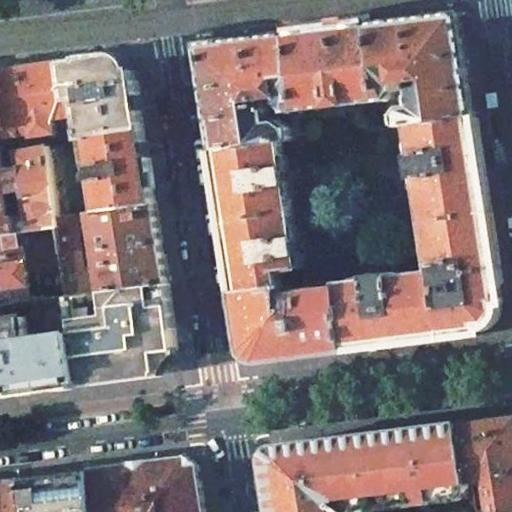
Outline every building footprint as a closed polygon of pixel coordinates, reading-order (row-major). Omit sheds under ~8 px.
[(461,13),(371,25),(381,100),(392,99),(399,89),(405,88),(404,81),(411,80),(413,102),(405,104),(405,102),(400,102),(400,109),(398,113),(400,126),(412,124),(477,115),(461,13)] [(371,25),(291,34),(299,111),(381,100),(371,25)] [(291,34),(202,45),(202,49),(218,151),(282,142),(295,140),(292,128),(281,120),(278,120),(277,117),(270,118),(267,99),(275,98),(276,102),(280,101),(280,105),(289,112),(299,111),(291,34)] [(113,56),(68,62),(75,108),(88,106),(91,128),(88,129),(88,135),(92,134),(146,126),(138,73),(113,56)] [(34,138),(59,134),(58,121),(57,119),(76,117),(75,108),(68,62),(0,70),(0,75),(9,129),(10,138),(34,134),(34,138)] [(9,129),(0,75),(0,144),(0,145),(11,143),(10,138),(9,129)] [(477,115),(412,124),(416,146),(417,153),(413,154),(414,164),(416,176),(416,177),(421,176),(422,183),(428,221),(492,212),(477,115)] [(65,137),(78,135),(77,125),(64,126),(65,133),(65,137)] [(146,126),(92,134),(98,172),(93,173),(94,182),(99,181),(104,212),(157,204),(146,126)] [(282,142),(218,151),(226,204),(229,221),(294,211),(291,197),(282,142)] [(0,144),(0,234),(18,232),(16,218),(12,215),(10,205),(8,192),(24,190),(20,168),(5,171),(0,145),(0,144)] [(49,146),(17,152),(20,168),(24,190),(26,203),(16,204),(18,218),(16,218),(18,232),(24,232),(61,226),(60,219),(49,148),(49,146)] [(104,212),(94,214),(98,240),(99,246),(102,265),(106,292),(169,284),(157,204),(104,212)] [(294,211),(229,221),(240,291),(284,286),(282,272),(303,268),(294,211)] [(492,212),(428,221),(435,265),(438,265),(439,270),(438,270),(446,336),(484,332),(483,327),(492,324),(496,321),(499,317),(501,311),(501,303),(506,302),(492,212)] [(79,216),(60,219),(61,226),(72,296),(92,293),(106,292),(102,265),(88,267),(83,242),(98,240),(94,214),(79,216)] [(18,232),(0,234),(0,305),(5,305),(34,301),(24,232),(18,232)] [(371,280),(341,284),(341,288),(349,349),(446,336),(438,270),(430,271),(394,276),(394,272),(379,274),(370,275),(371,280)] [(92,293),(72,296),(76,333),(82,382),(161,372),(159,352),(179,350),(169,284),(106,292),(92,293)] [(284,286),(240,291),(247,337),(248,341),(271,359),(349,349),(341,288),(309,292),(302,293),(303,295),(286,298),(286,293),(284,286)] [(5,305),(0,305),(0,393),(82,382),(76,333),(32,338),(30,319),(42,318),(40,300),(34,301),(5,305)] [(511,511),(511,416),(461,423),(473,487),(474,495),(478,494),(483,488),(483,486),(484,486),(490,491),(494,511),(511,511)] [(371,494),(398,490),(399,505),(436,500),(434,486),(448,484),(459,498),(474,496),(474,495),(473,487),(461,423),(426,427),(425,427),(425,428),(407,430),(285,445),(277,446),(278,449),(280,451),(272,463),(269,461),(266,461),(273,511),(351,511),(373,508),(371,494)] [(189,457),(93,470),(98,511),(206,511),(199,465),(189,457)] [(29,511),(98,511),(93,470),(87,471),(72,475),(58,480),(38,484),(36,481),(33,479),(30,478),(26,479),(29,511)] [(29,511),(26,479),(0,481),(0,511),(29,511)]
